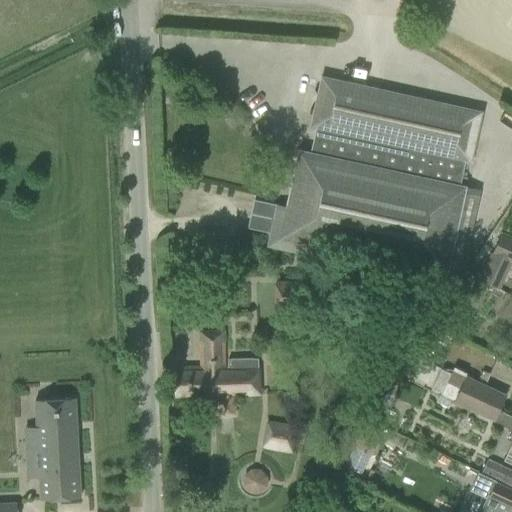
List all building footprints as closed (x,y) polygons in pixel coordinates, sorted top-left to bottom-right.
[(454,9),(451,29),(495,34),(499,0),(465,0),(464,10),(454,9)] [(310,126),(316,128),(311,153),(298,150),(278,239),(445,276),(465,187),(458,185),(464,160),(470,161),(481,112),(321,77),(310,126)] [(479,283),(498,291),(509,265),(511,266),(511,240),(499,235),(479,283)] [(310,307),(310,283),(276,282),(276,306),(310,307)] [(173,368),(173,396),(258,395),(258,370),(257,370),(257,359),(252,360),(252,359),(227,360),(228,367),(224,367),(223,332),(199,333),(200,367),(173,368)] [(451,373),(441,396),(495,422),(499,411),(506,395),(465,376),(453,370),(451,373)] [(396,395),(412,402),(418,388),(403,381),(396,395)] [(80,498),(74,398),(35,400),(36,427),(42,427),(43,446),(31,447),(32,473),(42,472),(43,478),(39,478),(40,500),(80,498)] [(261,446),(293,452),(298,425),(267,420),(261,446)] [(364,423),(354,446),(371,454),(382,431),(364,423)] [(482,471),(511,486),(511,471),(487,460),(482,471)] [(253,466),(239,477),(254,496),(268,485),(253,466)] [(511,511),(511,490),(495,483),(481,511),(511,511)] [(0,511),(16,511),(16,503),(0,503),(0,511)]
